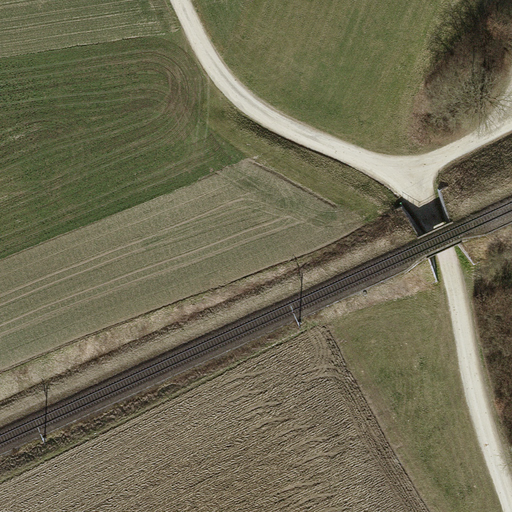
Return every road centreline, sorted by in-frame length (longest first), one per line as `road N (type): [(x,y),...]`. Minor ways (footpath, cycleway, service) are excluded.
road 1 (track): [(508,511),(416,167)]
road 2 (track): [(181,0),(211,67),(281,124),(368,161),(416,167)]
